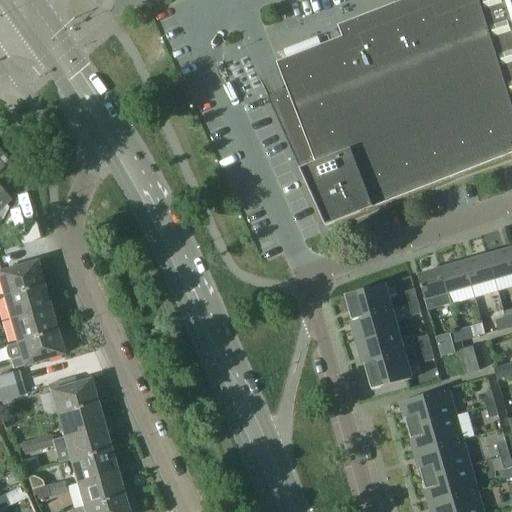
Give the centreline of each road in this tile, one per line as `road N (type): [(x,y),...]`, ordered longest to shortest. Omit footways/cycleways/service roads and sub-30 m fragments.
road 1 (primary): [(301,511),(165,203),(40,8)]
road 2 (primary): [(101,145),(148,229),(270,511)]
road 3 (residential): [(101,145),(62,241),(185,511)]
road 4 (residential): [(372,511),(309,282)]
road 5 (residential): [(511,210),(309,282)]
road 6 (primary): [(20,26),(101,145)]
